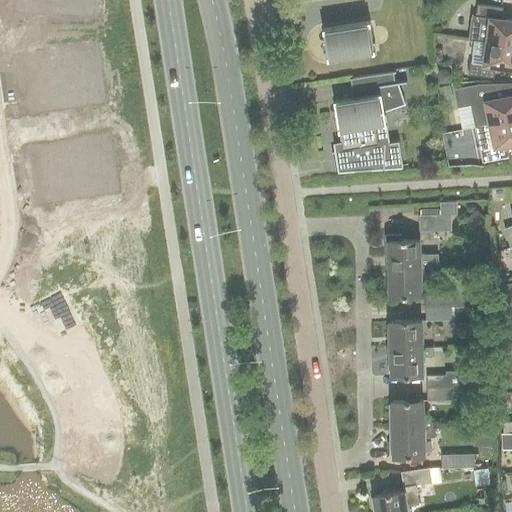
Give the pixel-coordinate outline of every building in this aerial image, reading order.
[(511,20),(502,19),(504,7),(478,4),(476,16),(474,15),(474,14),(473,13),(470,38),(511,43),(511,20)] [(376,53),(371,21),(324,29),(329,60),(376,53)] [(511,43),(470,38),(470,39),(488,42),(485,64),(470,62),(469,74),(495,78),(496,66),(511,68),(511,43)] [(389,135),(385,111),(406,103),(399,83),(408,82),(408,81),(396,83),(394,73),(397,73),(396,71),(351,79),(354,97),(335,100),(340,132),(342,142),(335,143),(336,151),(333,151),(333,153),(337,152),(340,171),(356,170),(356,171),(404,167),(399,134),(389,135)] [(440,84),(453,82),(452,75),(446,71),(438,72),(440,84)] [(454,97),(452,84),(439,87),(442,99),(454,97)] [(511,95),(497,98),(495,87),(481,90),(480,84),(456,89),(459,106),(472,104),(477,127),(511,119),(511,95)] [(511,119),(477,127),(483,162),(509,156),(507,145),(511,143),(511,119)] [(447,149),(460,146),(457,134),(445,136),(447,149)] [(452,230),(452,214),(458,214),(458,201),(441,202),(441,214),(420,215),(420,231),(452,230)] [(421,240),(403,240),(402,234),(386,234),(387,268),(390,268),(432,267),(439,267),(439,254),(421,254),(421,240)] [(422,296),(422,277),(432,276),(432,267),(390,268),(390,296),(422,296)] [(511,282),(499,285),(501,297),(511,295),(511,282)] [(426,295),(427,308),(451,307),(451,295),(426,295)] [(452,319),(451,307),(427,308),(427,320),(452,319)] [(466,318),(479,334),(480,335),(483,333),(488,328),(482,321),(478,316),(474,311),(466,318)] [(391,320),(392,348),(423,348),(423,347),(423,320),(391,320)] [(424,376),(423,357),(434,357),(434,347),(423,347),(423,348),(392,348),(392,376),(424,376)] [(476,386),(476,378),(469,378),(469,370),(446,371),(446,375),(428,375),(428,388),(454,387),(461,387),(476,386)] [(454,395),(454,387),(428,388),(428,400),(454,400),(454,395)] [(390,405),(391,429),(435,428),(435,418),(425,418),(424,400),(393,401),(393,404),(390,405)] [(511,419),(503,420),(504,432),(511,431),(511,419)] [(426,456),(425,437),(436,437),(435,428),(391,429),(391,453),(394,452),(394,456),(426,456)] [(503,445),(511,444),(511,431),(504,432),(502,433),(503,445)] [(475,467),(475,454),(442,454),(443,467),(475,467)] [(491,483),(489,467),(474,469),(476,485),(491,483)] [(420,504),(417,485),(432,482),(430,468),(402,472),(405,491),(374,495),(376,511),(408,511),(408,506),(420,504)] [(511,497),(503,499),(505,511),(511,510),(511,497)]
